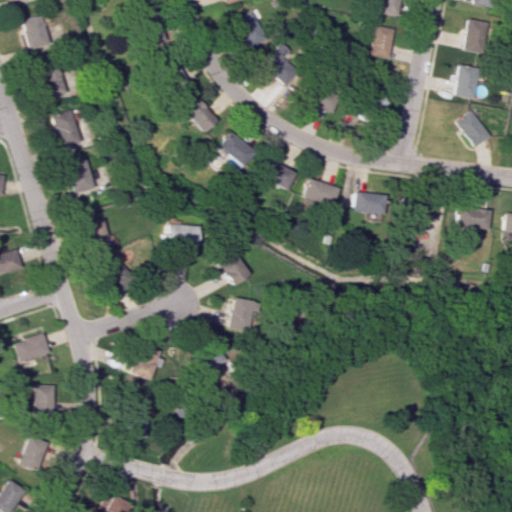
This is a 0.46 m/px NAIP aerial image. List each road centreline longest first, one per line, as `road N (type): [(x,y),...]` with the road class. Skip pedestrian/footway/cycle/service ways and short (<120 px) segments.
road 1 (residential): [(76,453),(182,484),(260,469),(309,441),(357,439),(389,457),(419,511)]
road 2 (residential): [(268,124),(324,152),(511,178)]
road 3 (residential): [(57,290),(83,378),(83,409),(76,453),(46,511)]
road 4 (residential): [(57,290),(0,100)]
road 5 (residential): [(428,0),(396,163)]
road 6 (residential): [(182,0),(224,84),(268,124)]
